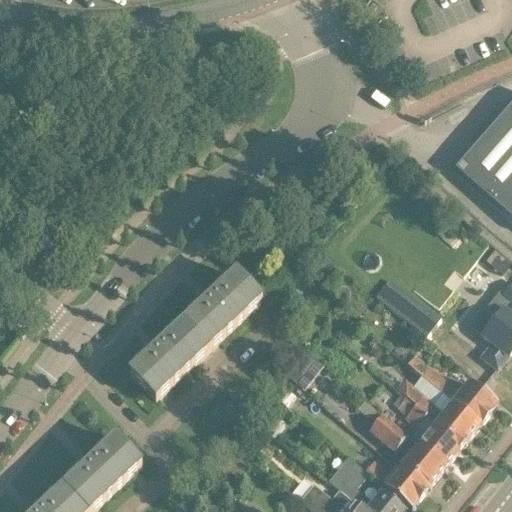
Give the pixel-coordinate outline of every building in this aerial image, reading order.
[(511,111),(480,147),(456,174),(511,223),(511,111)] [(441,224),(433,234),(442,242),(450,232),(441,224)] [(485,266),(501,279),(510,268),(494,255),(485,266)] [(184,329),(210,356),(263,306),(237,279),(214,301),(213,300),(206,307),(207,308),(184,329)] [(490,350),(482,360),(499,374),(511,358),(511,279),(508,284),(511,286),(504,297),(500,295),(491,306),(502,314),(480,342),(490,350)] [(299,301),(308,290),(299,282),(289,293),(299,301)] [(426,342),(440,324),(389,285),(375,303),(426,342)] [(156,406),(210,356),(184,329),(161,350),(160,350),(153,356),(154,357),(131,379),(156,406)] [(421,349),(433,359),(438,353),(426,343),(421,349)] [(310,384),(324,367),(310,357),(297,374),(310,384)] [(444,398),(444,399),(482,431),(499,410),(472,388),(463,399),(416,361),(409,370),(444,398)] [(402,398),(401,399),(465,452),(482,431),(444,399),(436,408),(415,391),(413,394),(405,388),(399,396),(402,398)] [(278,405),(287,412),(295,401),(286,394),(278,405)] [(409,442),(447,474),(465,452),(401,399),(393,408),(408,421),(406,423),(417,433),(410,442),(409,442)] [(279,418),(288,425),(294,418),(285,411),(279,418)] [(409,462),(403,469),(431,493),(447,474),(409,442),(410,442),(377,415),(364,430),(371,436),(370,437),(395,458),(399,453),(409,462)] [(257,430),(250,438),(265,450),(272,442),(261,433),(257,430)] [(87,472),(62,495),(78,511),(98,511),(143,471),(117,444),(94,465),(93,465),(86,471),(87,472)] [(223,471),(238,484),(252,467),(236,454),(223,471)] [(400,511),(381,497),(374,507),(357,494),(369,479),(366,476),(366,477),(350,464),(331,489),(341,497),(358,511),(400,511)] [(409,511),(415,511),(431,493),(403,469),(393,481),(375,466),(366,476),(369,479),(385,492),(409,511)] [(335,506),(328,501),(317,491),(302,508),(306,511),(358,511),(341,497),(335,506)] [(78,511),(62,495),(44,511),(78,511)]
